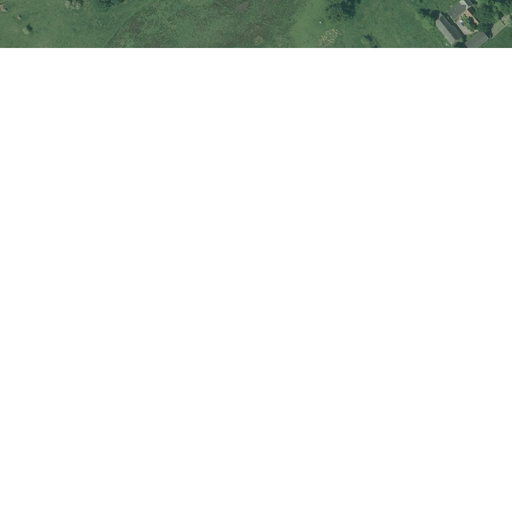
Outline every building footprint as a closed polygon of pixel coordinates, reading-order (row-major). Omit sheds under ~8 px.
[(460,3),(466,11),(470,9),(470,10),(474,7),(468,0),(463,0),(460,3)] [(447,13),(453,21),(465,12),(466,11),(460,3),(453,8),(454,8),(447,13)] [(477,26),(482,22),(470,10),(470,9),(466,11),(465,12),(477,26)] [(434,22),(452,45),(460,39),(443,16),(439,19),(434,22)] [(462,46),(469,55),(489,39),(482,30),(462,46)]
